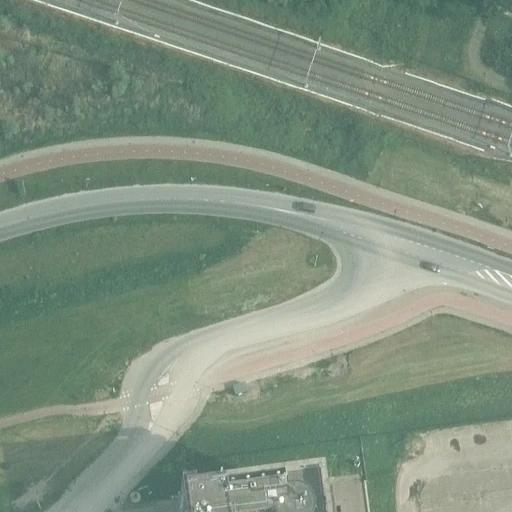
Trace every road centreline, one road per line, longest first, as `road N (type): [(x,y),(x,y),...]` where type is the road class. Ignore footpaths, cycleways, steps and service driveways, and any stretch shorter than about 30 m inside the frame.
road 1 (secondary): [(0,230),(145,199),(215,199),(272,207),(396,247)]
road 2 (secondary): [(511,285),(396,247)]
